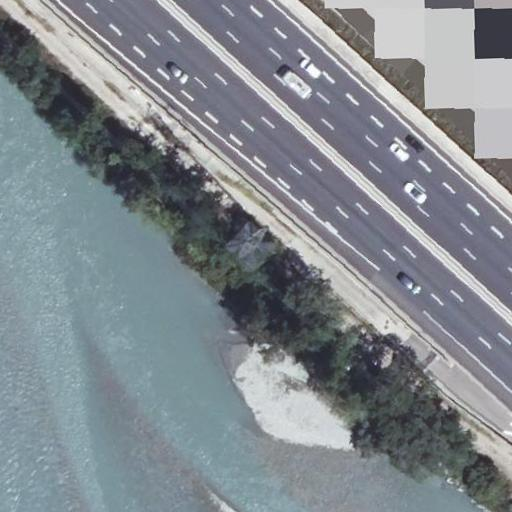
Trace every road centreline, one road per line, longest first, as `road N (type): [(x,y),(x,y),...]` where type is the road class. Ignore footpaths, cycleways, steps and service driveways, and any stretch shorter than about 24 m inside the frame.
road 1 (track): [(21,0),(414,355)]
road 2 (motorway): [(120,0),(511,357)]
road 3 (motorway): [(511,288),(195,0)]
